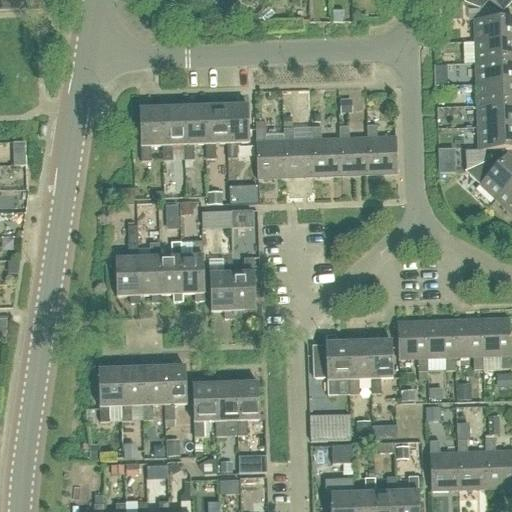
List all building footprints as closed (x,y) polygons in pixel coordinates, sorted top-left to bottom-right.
[(511,0),(484,0),(488,3),(480,11),(499,17),(511,2),(511,0)] [(26,1),(0,2),(0,13),(26,12),(26,1)] [(480,22),(474,23),(475,45),(511,43),(511,20),(499,21),(499,17),(480,11),(480,22)] [(476,67),(511,64),(511,43),(475,45),(476,67)] [(476,88),(511,86),(511,64),(476,67),(476,88)] [(477,110),(511,108),(511,86),(476,88),(477,110)] [(228,146),(227,146),(228,161),(238,161),(237,146),(250,146),(249,109),(235,109),(235,101),(225,101),(226,109),(228,146)] [(205,110),(204,110),(192,110),(191,102),(183,103),(183,111),(184,111),(185,148),(184,148),(185,162),(194,162),(194,147),(205,147),(206,147),(205,110)] [(226,109),(213,110),(213,102),(204,102),(204,110),(205,110),(206,147),(205,147),(206,162),(216,162),(216,147),(227,146),(228,146),(226,109)] [(184,111),(183,111),(171,111),(170,103),(161,103),(161,112),(162,112),(163,148),(162,148),(163,163),(173,163),(172,148),(184,148),(185,148),(184,111)] [(162,112),(161,112),(149,112),(148,104),(139,104),(141,164),(151,164),(151,148),(162,148),(163,148),(162,112)] [(478,131),(511,129),(511,108),(477,110),(478,131)] [(368,142),(369,178),(398,177),(396,141),(377,141),(377,128),(367,129),(367,142),(368,142)] [(368,142),(367,142),(349,142),(349,129),(339,129),(340,142),(341,179),(369,178),(368,142)] [(504,152),(511,152),(511,129),(478,131),(479,153),(485,153),(485,165),(504,156),(504,152)] [(340,142),(322,143),(321,130),(311,130),(312,143),(314,180),(341,179),(340,142)] [(312,143),(294,144),(293,131),(284,131),(284,144),(285,144),(286,181),(314,180),(312,143)] [(285,144),(284,144),(266,145),(266,132),(256,132),(256,145),(257,182),(286,181),(285,144)] [(511,185),(511,163),(504,156),(485,165),(466,173),(479,186),(496,202),(511,185)] [(25,159),(12,159),(12,168),(25,168),(25,159)] [(511,218),(511,217),(511,185),(496,202),(511,218)] [(258,207),(257,190),(229,191),(229,208),(257,207),(258,207)] [(119,191),(119,207),(133,207),(133,191),(119,191)] [(208,197),(209,208),(221,208),(221,197),(208,197)] [(179,233),(178,209),(166,209),(167,233),(179,233)] [(231,231),(252,230),(252,213),(231,214),(231,231)] [(215,232),(214,215),(201,216),(202,233),(215,232)] [(138,262),(139,262),(137,229),(127,229),(128,247),(129,262),(116,263),(117,300),(130,299),(130,307),(140,307),(140,299),(139,299),(138,262)] [(160,261),(160,246),(159,246),(158,233),(147,234),(148,246),(149,246),(150,261),(139,262),(138,262),(139,299),(140,299),(151,298),(151,306),(162,306),(161,298),(160,261)] [(182,297),(183,297),(195,297),(195,304),(205,304),(203,244),(193,245),(193,260),(182,260),(181,260),(182,297)] [(181,260),(182,260),(181,245),(171,245),(172,261),(160,261),(161,298),(173,298),(173,305),(183,305),(183,297),(182,297),(181,260)] [(233,314),(234,314),(255,313),(254,261),(244,262),(245,277),(233,277),(232,277),(233,314)] [(232,277),(233,277),(232,262),(222,262),(223,277),(210,278),(211,315),(224,315),(224,322),(234,322),(234,314),(233,314),(232,277)] [(482,360),(483,360),(501,359),(501,372),(511,371),(510,359),(511,359),(509,322),(481,323),(482,360)] [(484,372),(483,360),(482,360),(481,323),(453,324),(455,361),(473,360),(473,373),(484,372)] [(456,373),(455,361),(453,324),(426,325),(427,362),(445,361),(446,374),(456,373)] [(428,375),(427,362),(426,325),(397,326),(399,363),(417,362),(418,375),(428,375)] [(371,382),(371,397),(381,397),(380,382),(393,381),(392,344),(378,345),(378,337),(369,338),(369,345),(370,345),(371,382)] [(370,345),(369,345),(357,346),(357,338),(347,338),(348,346),(349,383),(349,398),(359,398),(359,383),(371,382),(370,345)] [(348,346),(335,346),(335,339),(326,339),(326,349),(313,350),(314,381),(327,381),(328,399),(338,399),(337,383),(349,383),(348,346)] [(165,408),(164,408),(165,423),(175,423),(174,408),(187,408),(186,370),(173,371),(172,363),(162,363),(163,371),(165,408)] [(142,372),(141,372),(130,372),(129,364),(120,365),(120,373),(122,410),(121,410),(122,425),(132,424),(131,410),(142,409),(143,409),(142,372)] [(163,371),(151,372),(151,364),(141,364),(141,372),(142,372),(143,409),(142,409),(143,424),(153,424),(153,409),(164,408),(165,408),(163,371)] [(120,373),(108,373),(108,365),(98,366),(100,425),(111,425),(110,410),(121,410),(122,410),(120,373)] [(237,424),(238,439),(248,439),(247,424),(260,424),(258,387),(245,387),(245,379),(235,379),(236,387),(237,424)] [(215,388),(214,388),(202,389),(202,380),(192,381),(194,441),(205,441),(204,426),(216,425),(215,388)] [(236,387),(224,388),(223,380),(214,380),(214,388),(215,388),(216,425),(216,440),(226,440),(225,425),(237,424),(236,387)] [(442,390),(428,391),(429,402),(442,401),(442,390)] [(310,443),(337,443),(336,417),(309,418),(310,443)] [(498,438),(498,421),(488,421),(488,438),(498,438)] [(457,428),(458,444),(468,443),(470,443),(469,427),(457,428)] [(485,456),(487,492),(511,491),(511,455),(496,456),(496,442),(485,443),(486,456),(485,456)] [(487,492),(485,456),(468,457),(468,443),(458,444),(458,457),(459,493),(487,492)] [(459,493),(458,457),(441,457),(440,444),(430,445),(430,457),(431,494),(459,493)] [(332,467),(353,467),(352,448),(332,449),(332,467)] [(238,461),(239,477),(253,476),(252,461),(238,461)] [(396,511),(396,495),(397,495),(396,480),(386,481),(387,495),(375,496),(375,511),(396,511)] [(396,511),(419,511),(418,480),(408,480),(408,494),(397,495),(396,495),(396,511)] [(375,511),(375,496),(375,481),(365,481),(365,496),(354,497),(353,497),(353,511),(375,511)] [(353,511),(353,497),(354,497),(353,482),(343,482),(344,497),(331,497),(331,511),(353,511)]
